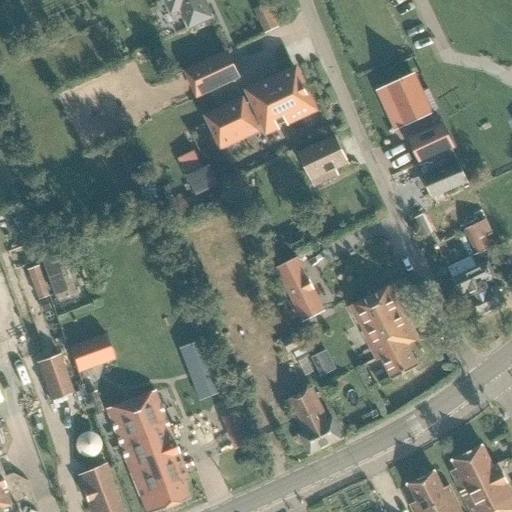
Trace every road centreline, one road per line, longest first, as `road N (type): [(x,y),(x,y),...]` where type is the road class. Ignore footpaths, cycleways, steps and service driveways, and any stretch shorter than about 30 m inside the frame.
road 1 (unclassified): [(487,371),(447,323),(305,0)]
road 2 (tertiary): [(487,371),(397,433),(229,511)]
